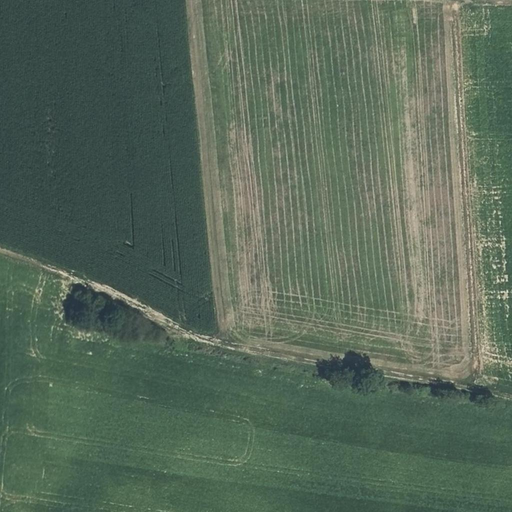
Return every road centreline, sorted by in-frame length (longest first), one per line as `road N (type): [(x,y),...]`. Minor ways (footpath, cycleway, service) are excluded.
road 1 (track): [(196,0),(228,343),(511,393)]
road 2 (track): [(0,242),(228,343)]
